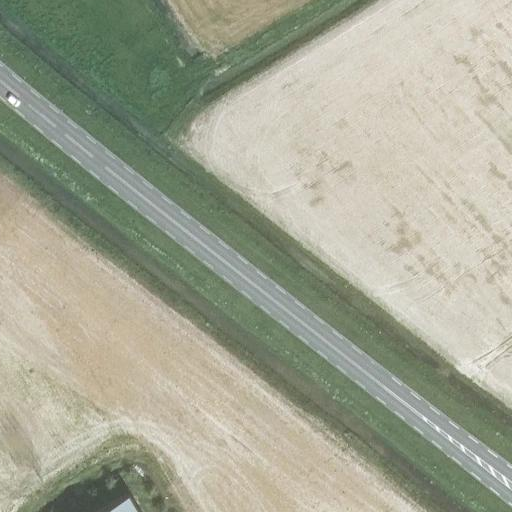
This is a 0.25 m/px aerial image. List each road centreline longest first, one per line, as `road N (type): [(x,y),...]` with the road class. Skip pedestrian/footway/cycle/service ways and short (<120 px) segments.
road 1 (primary): [(416,412),(0,81)]
road 2 (primary): [(416,412),(427,432),(511,498)]
